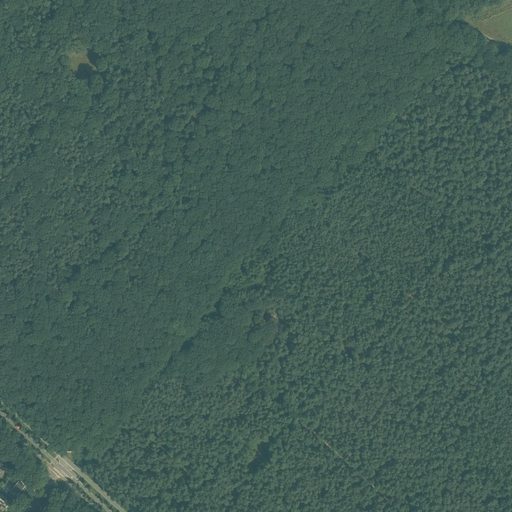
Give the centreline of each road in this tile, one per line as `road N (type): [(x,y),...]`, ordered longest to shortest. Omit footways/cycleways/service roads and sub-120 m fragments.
road 1 (track): [(511,70),(372,0)]
road 2 (track): [(400,511),(293,414)]
